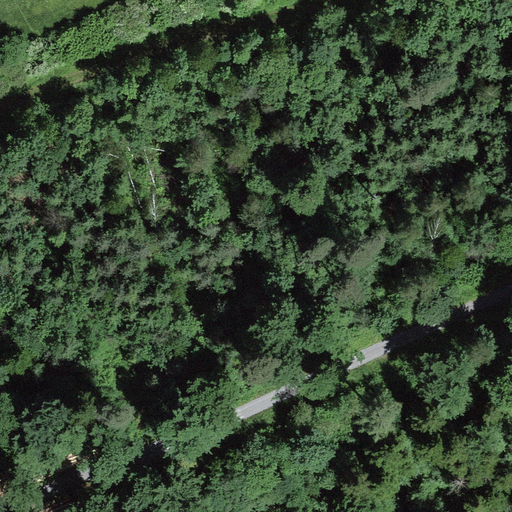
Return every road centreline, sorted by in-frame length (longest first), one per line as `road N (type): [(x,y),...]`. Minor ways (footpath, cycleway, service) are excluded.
road 1 (track): [(511,291),(8,511)]
road 2 (track): [(350,0),(0,117)]
